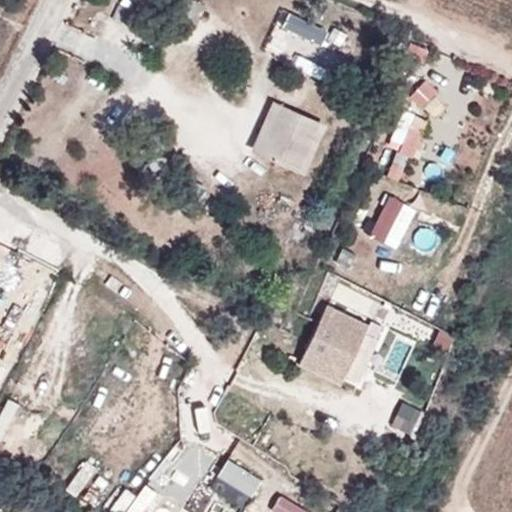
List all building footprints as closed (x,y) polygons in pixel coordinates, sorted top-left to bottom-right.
[(339,68),(349,35),(286,17),(276,49),(339,68)] [(335,118),(287,98),(266,150),(313,170),(335,118)] [(400,238),(414,200),(382,189),(369,228),(400,238)] [(345,298),(317,357),(358,377),(386,318),(345,298)] [(234,459),(215,487),(247,508),(265,481),(234,459)] [(311,511),(285,494),(272,511),(311,511)]
